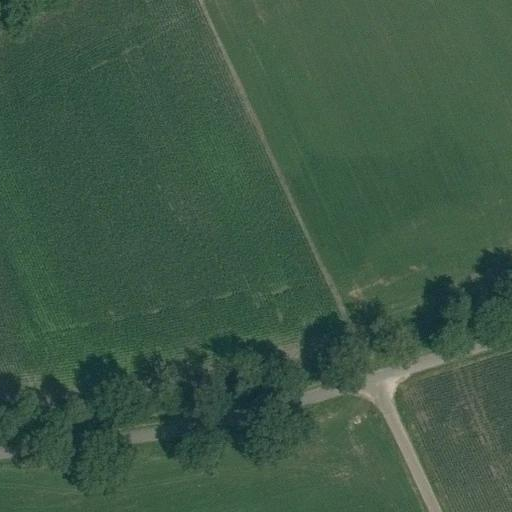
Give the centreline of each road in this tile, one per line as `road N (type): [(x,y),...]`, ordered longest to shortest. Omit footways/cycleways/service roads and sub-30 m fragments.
road 1 (unclassified): [(0,450),(234,414),(374,378)]
road 2 (unclassified): [(436,511),(374,378)]
road 3 (unclassified): [(511,332),(374,378)]
